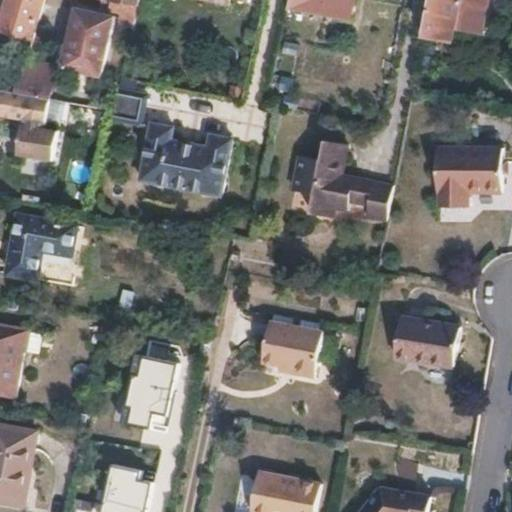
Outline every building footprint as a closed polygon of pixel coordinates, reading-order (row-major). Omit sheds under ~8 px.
[(5,0),(0,19),(0,30),(33,40),(44,0),(5,0)] [(290,0),(289,5),(352,17),(354,0),(290,0)] [(429,0),(428,9),(423,35),(453,40),(455,27),(481,32),(488,0),(429,0)] [(76,7),(63,67),(101,76),(115,16),(76,7)] [(345,82),(349,54),(335,53),(332,81),(345,82)] [(0,87),(0,114),(46,122),(47,116),(52,98),(0,87)] [(114,109),(113,117),(141,122),(147,93),(120,87),(114,109)] [(52,98),(47,116),(69,119),(71,101),(52,98)] [(154,121),(143,176),(222,193),(234,138),(211,134),(209,145),(173,137),(175,125),(154,121)] [(26,140),(17,161),(30,158),(44,127),(17,122),(15,137),(26,140)] [(366,218),(386,221),(393,187),(344,177),(350,145),(327,141),(324,160),(301,156),(294,190),(317,195),(313,214),(335,219),(338,209),(348,210),(349,202),(369,205),(366,218)] [(440,147),(439,190),(444,190),(444,206),(471,207),(471,190),(506,192),(507,149),(440,147)] [(19,217),(9,274),(37,279),(42,249),(68,253),(72,250),(76,227),(19,217)] [(401,317),(389,381),(448,391),(460,327),(401,317)] [(265,360),(282,364),(294,366),(294,371),(316,376),(324,330),(273,320),(265,360)] [(0,395),(17,399),(25,354),(28,334),(0,327),(0,395)] [(28,334),(25,354),(40,356),(43,336),(28,334)] [(183,364),(137,354),(122,419),(168,430),(183,364)] [(0,426),(0,501),(23,506),(36,433),(0,426)] [(148,511),(156,474),(115,465),(105,511),(148,511)] [(252,511),(316,511),(321,484),(259,473),(252,511)] [(381,487),(361,511),(426,511),(430,495),(381,487)]
